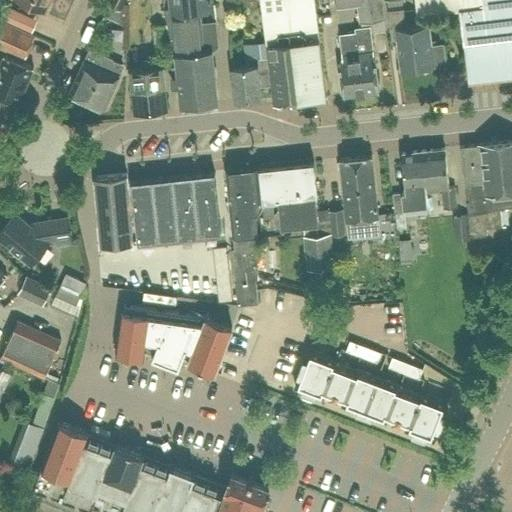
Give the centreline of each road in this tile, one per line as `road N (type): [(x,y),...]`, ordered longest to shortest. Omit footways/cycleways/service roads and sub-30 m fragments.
road 1 (residential): [(511,116),(320,137),(228,119),(127,131),(79,163),(40,154)]
road 2 (unclassified): [(449,511),(216,418),(143,408),(83,386)]
road 3 (unclassified): [(40,154),(43,104),(87,0)]
road 4 (tertiary): [(450,511),(511,396)]
